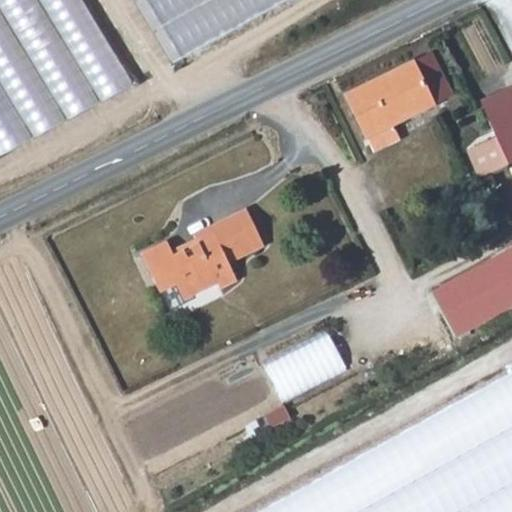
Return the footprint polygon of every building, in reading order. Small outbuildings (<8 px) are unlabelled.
[(149,88),(92,0),(0,0),(0,157),(8,171),(149,88)] [(302,0),(130,0),(173,71),(302,0)] [(452,100),(427,53),(350,94),(373,141),(379,154),(406,141),(399,128),(452,100)] [(511,90),(482,106),(499,141),(511,134),(511,90)] [(341,98),(366,144),(373,141),(350,94),(341,98)] [(511,134),(499,141),(511,165),(511,134)] [(486,182),(511,168),(511,165),(499,141),(471,154),(486,182)] [(159,242),(134,254),(152,291),(169,283),(176,298),(210,281),(214,288),(230,280),(206,230),(173,246),(176,251),(166,256),(159,242)] [(511,301),(511,246),(434,290),(455,333),(511,301)] [(269,364),(289,402),(353,369),(333,331),(269,364)] [(511,511),(511,368),(248,511),(511,511)]
